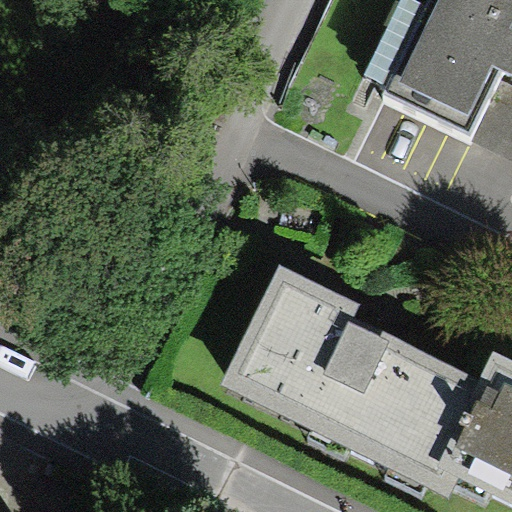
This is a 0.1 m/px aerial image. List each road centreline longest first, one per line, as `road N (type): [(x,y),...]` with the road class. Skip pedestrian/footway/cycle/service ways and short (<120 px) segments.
road 1 (residential): [(84,420),(225,128)]
road 2 (residential): [(225,128),(511,268)]
road 3 (residential): [(84,420),(266,511)]
road 4 (residential): [(225,128),(289,0)]
